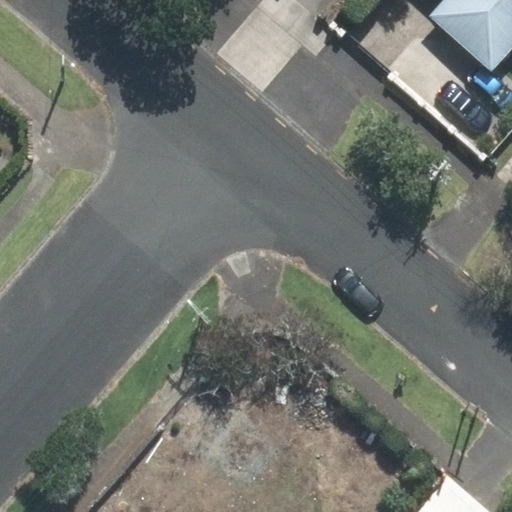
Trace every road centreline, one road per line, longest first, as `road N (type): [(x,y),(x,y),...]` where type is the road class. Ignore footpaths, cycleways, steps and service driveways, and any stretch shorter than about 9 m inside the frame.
road 1 (residential): [(511,382),(234,141)]
road 2 (residential): [(0,410),(234,141)]
road 3 (residential): [(234,141),(71,0)]
